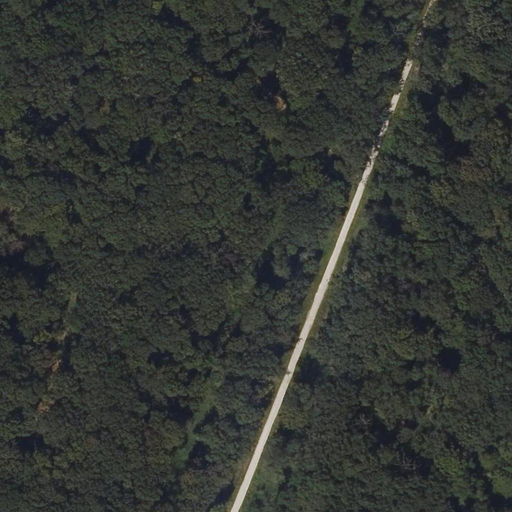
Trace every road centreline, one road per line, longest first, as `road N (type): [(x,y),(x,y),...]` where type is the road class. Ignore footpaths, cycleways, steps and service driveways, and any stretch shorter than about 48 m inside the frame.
road 1 (track): [(443,0),(229,511)]
road 2 (track): [(382,151),(205,0)]
